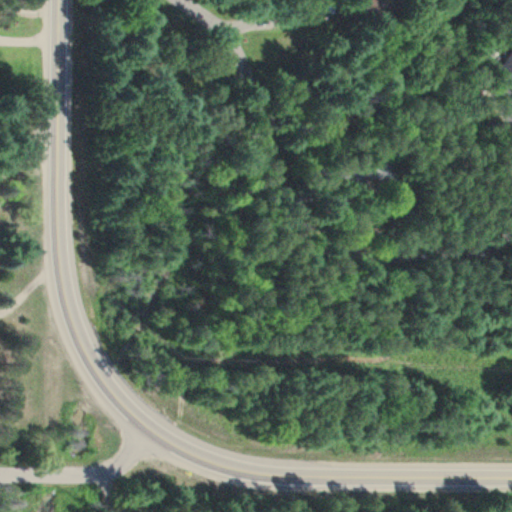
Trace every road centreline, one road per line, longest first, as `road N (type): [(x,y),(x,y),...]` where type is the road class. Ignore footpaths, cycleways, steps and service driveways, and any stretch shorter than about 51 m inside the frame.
road 1 (secondary): [(511,478),(267,476),(187,452),(121,402),(87,353),(61,271),(59,0)]
road 2 (residential): [(511,232),(459,253),(333,252),(283,210),(262,133)]
road 3 (residential): [(152,430),(128,464),(106,474),(0,475)]
road 4 (residential): [(171,0),(239,27),(296,19),(311,0)]
